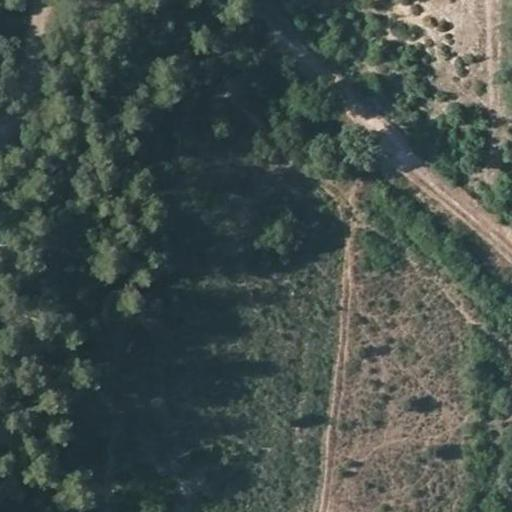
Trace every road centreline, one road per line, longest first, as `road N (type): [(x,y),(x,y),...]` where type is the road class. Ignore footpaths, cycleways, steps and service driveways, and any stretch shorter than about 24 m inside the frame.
road 1 (track): [(253,0),(277,34),(511,259)]
road 2 (track): [(0,116),(26,70),(44,0)]
